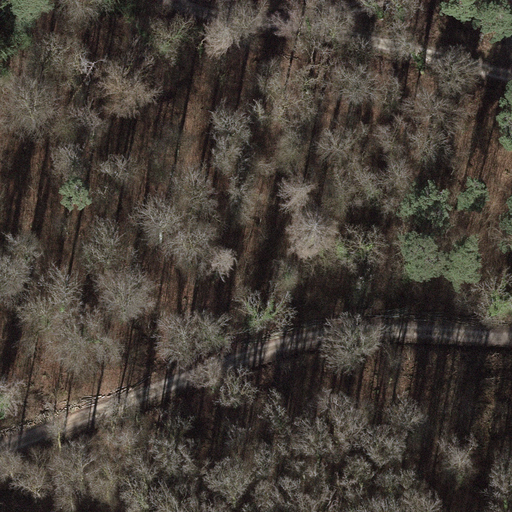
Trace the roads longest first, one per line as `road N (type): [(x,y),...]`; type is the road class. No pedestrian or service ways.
road 1 (track): [(511,337),(357,329),(266,348),(0,447)]
road 2 (track): [(171,0),(207,14),(296,21),(511,79)]
